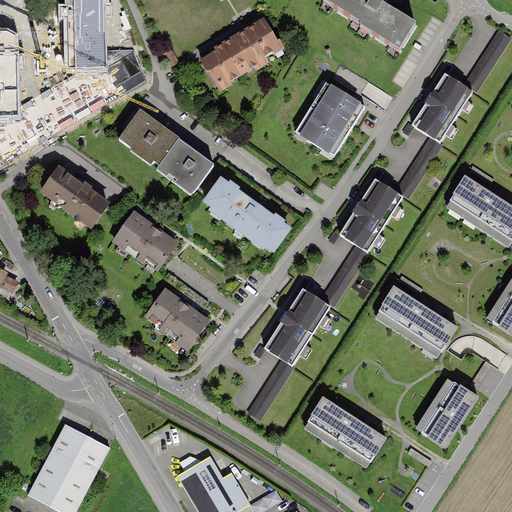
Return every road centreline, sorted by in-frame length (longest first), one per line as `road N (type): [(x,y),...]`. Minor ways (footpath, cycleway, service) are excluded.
road 1 (residential): [(470,0),(374,154),(189,392)]
road 2 (residential): [(189,392),(361,511)]
road 3 (residential): [(511,379),(426,511)]
road 4 (tertiary): [(96,382),(174,511)]
road 5 (tertiary): [(0,215),(74,343)]
road 6 (residential): [(189,392),(88,339),(74,343)]
